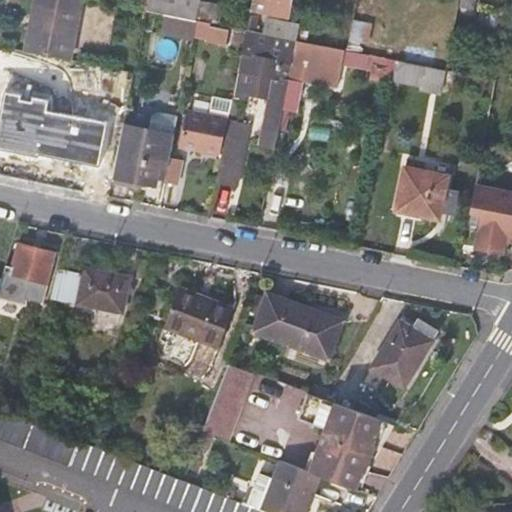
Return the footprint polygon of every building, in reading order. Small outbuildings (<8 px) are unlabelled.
[(35,0),(26,49),(59,55),(72,58),(83,0),(35,0)] [(200,0),(148,0),(147,9),(197,19),(200,0)] [(293,0),(252,0),(247,29),(298,39),(301,22),(289,20),(293,0)] [(477,0),(460,0),(459,6),(476,10),(477,0)] [(210,3),(207,21),(211,22),(221,23),(225,6),(210,3)] [(143,29),(193,39),(197,19),(147,9),(143,29)] [(366,14),(356,12),(350,39),(367,42),(370,22),(365,21),(366,14)] [(222,45),(226,24),(221,23),(211,22),(206,42),(222,45)] [(240,96),(270,102),(262,146),(275,149),(292,69),(298,39),(247,29),(234,95),(240,96)] [(347,49),(298,39),(292,69),(341,79),(347,49)] [(84,72),(87,61),(74,58),(73,69),(84,72)] [(444,84),(447,69),(410,61),(408,76),(444,84)] [(118,84),(131,87),(134,70),(121,67),(118,84)] [(50,97),(54,77),(32,73),(28,93),(50,97)] [(71,81),(54,77),(50,97),(91,105),(92,97),(107,100),(111,82),(72,75),(71,81)] [(113,108),(126,110),(131,87),(118,84),(113,108)] [(220,152),(232,95),(205,90),(200,117),(188,114),(182,145),(220,152)] [(240,96),(234,95),(229,117),(236,119),(240,96)] [(106,108),(107,100),(92,97),(91,105),(106,108)] [(143,99),(133,97),(132,104),(142,106),(143,99)] [(174,132),(124,122),(120,143),(113,175),(111,184),(139,190),(141,179),(157,183),(159,172),(165,174),(169,157),(174,132)] [(250,127),(228,123),(217,180),(238,185),(250,127)] [(97,172),(113,175),(120,143),(104,140),(97,172)] [(182,160),(169,157),(165,174),(164,181),(177,184),(182,160)] [(441,219),(450,175),(406,167),(397,210),(441,219)] [(511,193),(476,187),(472,208),(485,211),(482,227),(477,247),(511,254),(511,193)] [(0,286),(6,265),(13,241),(0,237),(0,286)] [(12,266),(6,265),(0,286),(0,290),(25,297),(31,278),(47,282),(55,253),(18,243),(12,266)] [(85,275),(59,269),(52,298),(124,312),(132,274),(87,265),(85,275)] [(164,326),(220,349),(236,309),(216,303),(215,307),(178,292),(164,326)] [(343,320),(269,293),(256,330),(330,357),(343,320)] [(406,388),(441,331),(421,318),(415,328),(401,319),(364,379),(377,388),(385,375),(406,388)] [(255,374),(229,365),(203,430),(231,441),(255,374)] [(318,383),(314,393),(327,397),(332,389),(318,383)] [(374,445),(384,419),(378,417),(355,408),(327,397),(314,393),(311,392),(299,420),(329,431),(320,455),(313,472),(322,476),(357,489),(363,473),(367,474),(377,447),(374,445)] [(47,406),(31,399),(27,409),(42,415),(47,406)] [(359,399),(355,408),(378,417),(380,410),(381,408),(359,399)] [(0,438),(192,511),(267,511),(0,409),(0,438)] [(416,424),(380,410),(378,417),(384,419),(398,424),(414,430),(416,424)] [(367,474),(398,424),(384,419),(374,445),(377,447),(367,474)] [(312,452),(305,469),(313,472),(320,455),(312,452)] [(273,511),(308,511),(322,476),(313,472),(305,469),(281,460),(274,478),(259,473),(248,502),(273,511)] [(370,475),(367,474),(363,473),(357,489),(363,491),(370,475)]
